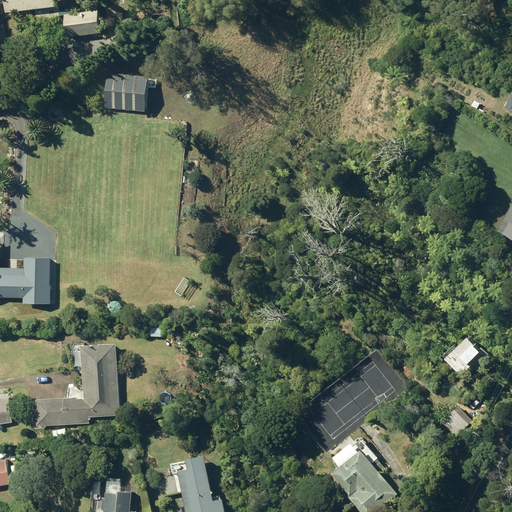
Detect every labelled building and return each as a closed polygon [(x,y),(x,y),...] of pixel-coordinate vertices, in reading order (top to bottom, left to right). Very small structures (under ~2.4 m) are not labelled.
[(54,0),(4,0),(7,18),(56,12),(54,0)] [(65,18),(68,40),(101,35),(98,13),(72,16),(72,12),(59,13),(60,19),(65,18)] [(105,110),(146,113),(149,77),(107,74),(105,110)] [(511,208),(501,228),(511,234),(511,208)] [(0,295),(19,296),(19,276),(0,275),(0,295)] [(467,340),(445,360),(462,380),(485,359),(467,340)] [(60,424),(61,434),(80,433),(80,423),(90,422),(90,416),(121,414),(117,343),(73,345),(74,368),(83,368),(85,397),(79,398),(78,396),(37,398),(39,425),(60,424)] [(0,393),(0,422),(13,421),(9,393),(0,393)] [(458,434),(474,417),(461,405),(445,421),(458,434)] [(360,453),(333,476),(363,511),(374,511),(395,495),(360,453)] [(203,459),(186,462),(188,471),(178,473),(185,511),(223,511),(222,501),(211,503),(203,459)] [(105,495),(104,501),(103,500),(101,510),(105,511),(104,511),(128,511),(130,495),(118,494),(118,496),(105,495)]
